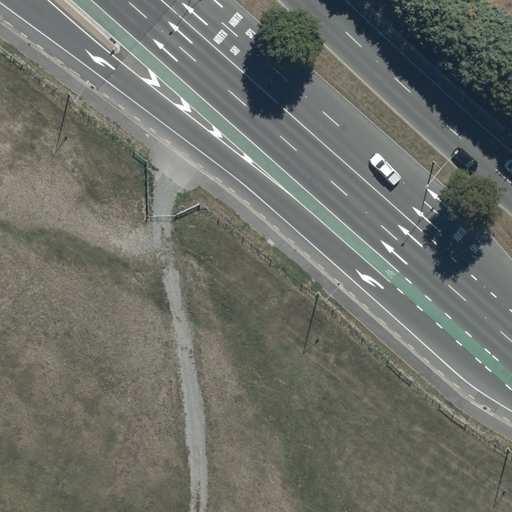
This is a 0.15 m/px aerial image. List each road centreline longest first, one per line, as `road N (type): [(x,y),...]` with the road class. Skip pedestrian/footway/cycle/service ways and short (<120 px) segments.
road 1 (trunk): [(511,372),(405,313),(26,0)]
road 2 (primary): [(511,342),(130,0)]
road 3 (unknown): [(171,161),(165,234),(193,385),(197,511)]
road 4 (primary): [(320,0),(511,183)]
